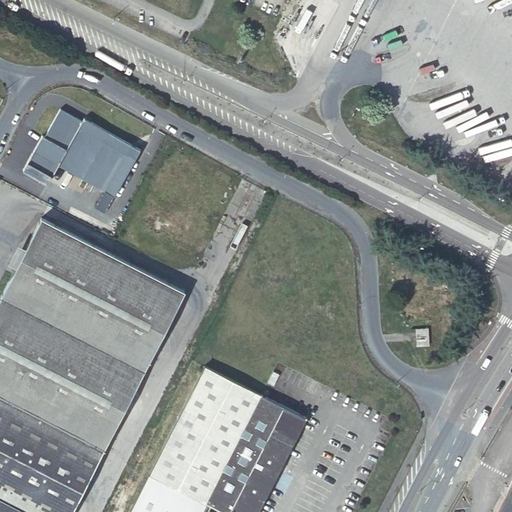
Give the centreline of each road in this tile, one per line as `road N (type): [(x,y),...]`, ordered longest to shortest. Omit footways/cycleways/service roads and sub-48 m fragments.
road 1 (unclassified): [(476,409),(404,375),(380,352),(357,230),(338,210),(81,74),(50,71),(29,85)]
road 2 (secondary): [(1,0),(289,157),(511,265)]
road 3 (secondary): [(511,235),(50,0)]
road 4 (unknown): [(338,411),(376,432),(344,511)]
